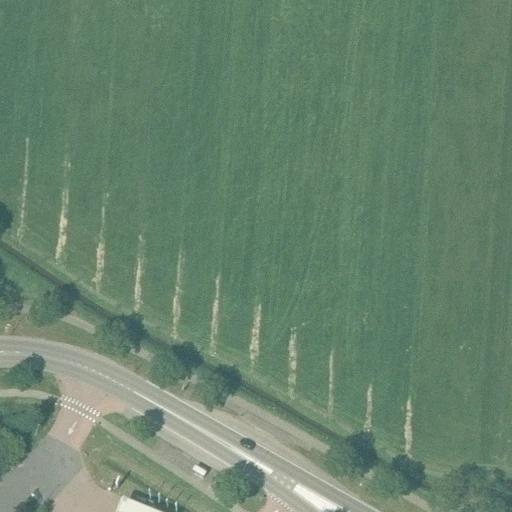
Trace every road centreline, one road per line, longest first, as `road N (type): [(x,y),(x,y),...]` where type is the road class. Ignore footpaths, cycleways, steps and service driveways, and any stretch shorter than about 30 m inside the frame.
road 1 (tertiary): [(363,511),(166,410)]
road 2 (tertiary): [(166,410),(65,360),(0,352)]
road 3 (tertiary): [(166,410),(305,511)]
